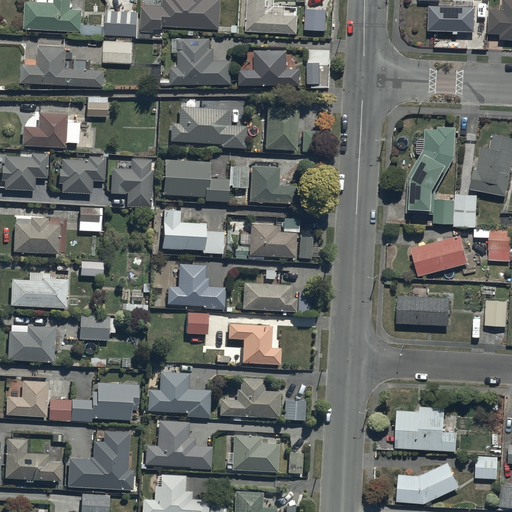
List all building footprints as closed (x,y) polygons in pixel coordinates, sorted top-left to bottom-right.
[(26,0),(24,27),(82,31),(83,10),(72,10),(71,0),(56,0),(56,2),(26,0)] [(85,0),(85,8),(102,9),(102,0),(85,0)] [(161,0),(161,6),(142,5),(140,32),(154,32),(154,28),(161,29),(161,26),(218,29),(219,0),(161,0)] [(249,0),(247,30),(298,33),(299,14),(268,12),(268,0),(249,0)] [(452,0),(452,5),(428,5),(427,29),(452,29),(452,33),(457,34),(457,31),(473,31),(474,0),(468,0),(452,0)] [(511,0),(501,0),(501,9),(488,8),(487,32),(500,33),(499,38),(511,38),(511,0)] [(326,9),(305,9),(305,30),(326,30),(326,9)] [(138,13),(106,11),(104,35),(136,37),(138,13)] [(133,41),(105,39),(103,62),(131,63),(133,41)] [(173,85),(233,84),(232,60),(215,60),(215,40),(172,41),(173,85)] [(22,83),(105,87),(106,68),(69,66),(70,48),(39,46),(38,65),(23,64),(22,83)] [(241,86),(303,85),(302,69),(290,70),(289,52),(257,53),(258,70),(241,71),(241,86)] [(322,61),(307,61),(307,83),(311,83),(311,88),(322,88),(322,61)] [(107,116),(107,97),(88,97),(88,116),(107,116)] [(268,107),(265,150),(298,152),(301,110),(268,107)] [(171,145),(247,149),(249,125),(231,124),(231,111),(173,108),(171,145)] [(22,145),(66,148),(68,116),(41,114),(40,128),(23,127),(22,145)] [(408,176),(406,211),(432,212),(433,190),(453,160),(455,129),(427,128),(425,149),(408,176)] [(316,130),(302,130),(302,147),(316,147),(316,130)] [(511,139),(480,133),(470,190),(505,196),(511,160),(511,139)] [(4,154),(2,190),(34,192),(35,177),(47,177),(49,157),(4,154)] [(63,159),(63,193),(93,193),(93,182),(107,182),(107,159),(63,159)] [(127,207),(151,209),(154,160),(133,159),(133,169),(113,168),(112,194),(128,195),(127,207)] [(164,198),(231,202),(233,180),(211,179),(212,163),(167,160),(164,198)] [(250,202),(298,204),(299,187),(281,186),(282,168),(252,167),(250,202)] [(454,199),(453,223),(453,225),(475,226),(476,193),(454,192),(454,199)] [(101,207),(80,207),(79,230),(100,231),(101,207)] [(161,249),(225,253),(227,225),(184,222),(184,211),(163,209),(161,249)] [(16,220),(13,253),(58,255),(60,221),(16,220)] [(248,255),(297,257),(298,233),(280,232),(280,226),(250,224),(248,255)] [(511,230),(488,229),(488,259),(510,260),(511,230)] [(411,248),(418,277),(468,263),(460,235),(411,248)] [(311,237),(299,237),(299,258),(310,258),(311,237)] [(103,261),(81,260),(80,276),(103,276),(103,261)] [(167,304),(226,307),(227,289),(209,289),(210,266),(180,264),(179,287),(168,287),(167,304)] [(12,277),(11,306),(68,308),(69,278),(12,277)] [(244,311),(298,314),(300,287),(246,283),(244,311)] [(397,295),(396,325),(447,327),(449,297),(397,295)] [(506,299),(485,299),(484,325),(505,325),(506,299)] [(206,334),(207,313),(186,312),(185,333),(206,334)] [(109,316),(80,315),(79,339),(107,341),(108,332),(114,333),(115,318),(109,318),(109,316)] [(270,348),(271,326),(227,325),(227,338),(243,338),(243,363),(280,364),(280,348),(270,348)] [(9,327),(7,360),(53,363),(55,330),(9,327)] [(105,358),(90,358),(90,366),(105,366),(105,358)] [(148,389),(147,411),(211,415),(212,390),(190,389),(191,374),(161,372),(160,390),(148,389)] [(220,416),(281,419),(283,380),(242,377),(241,401),(221,400),(220,416)] [(8,396),(7,417),(47,419),(49,381),(24,380),(23,396),(8,396)] [(72,398),(71,418),(138,421),(140,383),(92,381),(91,399),(72,398)] [(304,420),(305,400),(285,400),(284,419),(304,420)] [(396,406),(394,448),(455,451),(457,409),(396,406)] [(146,466),(214,467),(214,447),(190,447),(191,420),(161,420),(160,446),(146,445),(146,466)] [(74,460),(73,487),(131,490),(134,434),(104,432),(74,460)] [(33,440),(9,438),(5,479),(62,484),(64,463),(33,440)] [(233,470),(279,473),(281,447),(262,445),(263,440),(235,438),(233,470)] [(501,442),(490,442),(490,453),(500,453),(501,442)] [(303,453),(288,452),(287,473),(302,474),(303,453)] [(497,456),(475,455),(475,478),(496,478),(497,456)] [(396,503),(424,505),(460,488),(448,463),(418,477),(398,476),(396,503)] [(143,511),(208,511),(209,500),(186,499),(187,476),(159,475),(144,498),(143,511)] [(511,484),(498,484),(497,506),(511,506),(511,484)] [(264,493),(234,492),(233,511),(277,511),(278,508),(263,508),(264,493)] [(107,511),(109,496),(82,494),(80,511),(107,511)]
